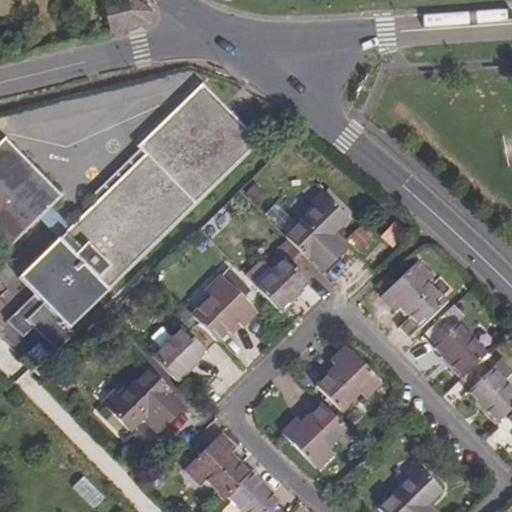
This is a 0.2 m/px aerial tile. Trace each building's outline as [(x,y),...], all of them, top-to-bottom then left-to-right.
[(152,14),(134,0),(104,0),(102,1),(110,36),(148,27),(152,14)] [(69,329),(260,144),(203,84),(137,148),(139,150),(144,155),(97,203),(71,228),(59,240),(20,279),(35,295),(7,322),(24,339),(34,329),(57,353),(75,336),(69,329)] [(61,198),(5,139),(0,143),(0,249),(3,253),(38,220),(51,208),(61,198)] [(97,203),(144,155),(139,150),(91,197),(97,203)] [(309,217),(289,236),(324,273),(344,253),(329,237),(346,219),(323,195),(304,212),(309,217)] [(71,228),(51,208),(38,220),(59,240),(71,228)] [(319,272),(296,248),(255,288),(280,314),(293,300),(292,298),(319,272)] [(432,279),(417,263),(411,268),(427,284),(432,279)] [(447,304),(427,284),(411,268),(382,297),(397,312),(402,307),(412,316),(421,326),(423,328),(447,304)] [(255,312),(221,275),(204,291),(211,299),(192,317),(197,324),(215,342),(236,322),(240,327),(255,312)] [(486,355),(457,324),(455,326),(445,315),(425,334),(454,362),(451,364),(463,376),(479,362),(486,355)] [(409,338),(421,326),(412,316),(399,329),(409,338)] [(189,368),(215,342),(197,324),(187,332),(184,328),(153,358),(178,383),(190,371),(189,368)] [(23,360),(38,376),(54,361),(39,345),(23,360)] [(375,377),(347,348),(332,364),(337,369),(317,389),(340,412),(359,393),(375,377)] [(511,409),(511,389),(491,369),(489,371),(479,362),(463,376),(460,379),(489,408),(487,410),(499,423),(511,409)] [(170,391),(150,371),(122,399),(118,395),(106,408),(129,432),(147,413),(163,429),(182,410),(167,395),(170,391)] [(364,398),(381,382),(375,377),(359,393),(364,398)] [(327,449),(346,430),(323,406),(304,425),(298,420),(282,436),(311,464),(327,449)] [(228,498),(251,476),(229,454),(234,449),(221,435),(191,464),(207,480),(226,500),(228,498)] [(317,470),(332,453),(327,449),(311,464),(317,470)] [(207,480),(191,464),(186,469),(202,485),(207,480)] [(441,491),(418,467),(398,488),(401,491),(382,509),(384,511),(421,511),(420,510),(441,491)] [(93,509),(105,498),(83,476),(71,487),(93,509)] [(282,511),(261,490),(262,488),(251,476),(228,498),(242,511),(282,511)]
